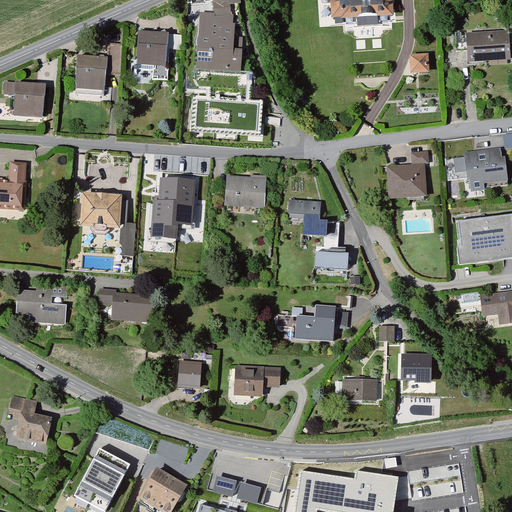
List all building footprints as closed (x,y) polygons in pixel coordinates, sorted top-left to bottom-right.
[(237,0),(208,0),(208,14),(196,14),(194,73),(235,75),(237,0)] [(325,0),(327,22),(388,19),(387,0),(325,0)] [(166,35),(135,33),(133,69),(164,71),(166,35)] [(504,35),(461,38),(463,66),(506,63),(504,35)] [(121,59),(122,44),(110,43),(109,58),(121,59)] [(424,57),(408,58),(409,76),(426,75),(424,57)] [(104,62),(72,59),(70,90),(101,92),(104,62)] [(41,86),(12,84),(10,121),(39,122),(41,86)] [(263,98),(192,93),(190,126),(261,130),(263,98)] [(511,134),(499,136),(501,151),(511,150),(511,134)] [(500,185),(497,151),(460,154),(462,185),(465,185),(466,195),(480,194),(479,187),(500,185)] [(426,154),(408,155),(409,167),(381,168),(383,204),(422,202),(420,166),(427,166),(426,154)] [(0,211),(22,213),(24,166),(7,166),(6,182),(0,182),(0,211)] [(191,176),(153,175),(152,210),(190,211),(191,176)] [(263,181),(222,179),(221,211),(262,212),(263,181)] [(118,201),(79,198),(77,230),(116,232),(118,201)] [(315,204),(286,202),(285,220),(301,221),(300,239),(322,241),(323,224),(314,223),(315,204)] [(511,217),(511,211),(459,220),(462,242),(453,243),(456,263),(511,254),(511,217)] [(122,254),(135,255),(137,224),(123,223),(122,254)] [(345,257),(313,254),(312,270),(343,273),(345,257)] [(65,292),(13,289),(11,318),(28,319),(28,326),(64,328),(65,292)] [(111,293),(96,292),(96,310),(108,310),(107,327),(149,328),(150,300),(110,299),(111,293)] [(511,295),(476,299),(478,322),(494,321),(495,330),(511,328),(511,295)] [(332,310),(312,308),(310,323),(294,321),(292,344),(329,347),(332,310)] [(392,330),(374,329),(374,344),(392,345),(392,330)] [(395,359),(393,383),(424,385),(425,361),(395,359)] [(199,367),(176,365),(174,393),(197,394),(199,367)] [(278,370),(231,368),(230,399),(259,400),(259,391),(277,392),(278,370)] [(373,384),(338,383),(337,405),(372,406),(373,384)] [(32,420),(36,403),(7,397),(2,420),(16,423),(12,444),(41,450),(47,423),(32,420)] [(120,449),(103,441),(94,457),(100,460),(90,480),(112,491),(124,469),(113,463),(120,449)] [(185,450),(157,443),(153,458),(181,465),(185,450)] [(154,470),(133,505),(145,511),(172,511),(186,490),(154,470)] [(343,480),(302,473),(296,511),(390,511),(396,479),(358,474),(356,482),(343,480)] [(215,474),(211,491),(256,503),(260,485),(215,474)] [(249,511),(199,498),(195,511),(249,511)]
